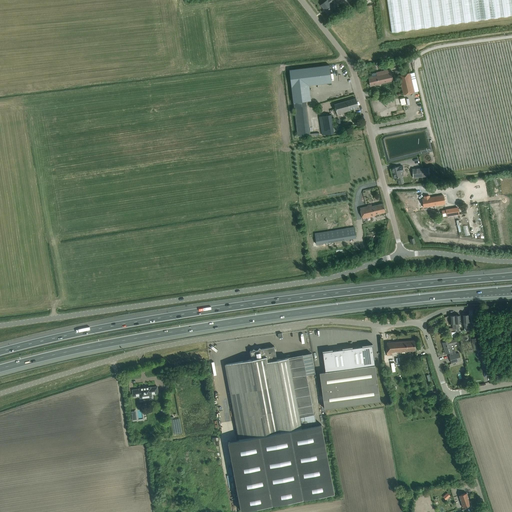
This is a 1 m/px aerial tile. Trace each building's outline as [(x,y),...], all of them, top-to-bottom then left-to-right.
[(334,0),(327,0),(326,0),(321,5),(328,14),(334,9),(330,4),(334,0),(335,0),(334,0)] [(293,103),(294,103),(298,137),(310,136),(306,101),(311,101),(309,85),(331,83),(329,65),(289,70),(293,103)] [(370,86),(393,81),(391,71),(382,73),(382,71),(376,73),(377,76),(368,78),(370,86)] [(414,92),(410,72),(399,75),(404,95),(414,92)] [(350,110),(349,110),(358,107),(356,98),(334,105),(337,114),(350,110)] [(331,115),(319,117),(322,135),(334,133),(331,115)] [(404,172),(402,166),(399,166),(391,168),(393,174),(394,178),(401,177),(401,176),(402,176),(403,175),(403,174),(403,172),(404,172)] [(429,177),(428,168),(412,169),(413,178),(429,177)] [(304,191),(314,190),(312,178),(303,179),(304,191)] [(463,187),(454,187),(454,195),(464,194),(463,187)] [(424,198),(422,199),(423,207),(445,203),(443,195),(429,197),(429,196),(429,195),(424,196),(424,198)] [(353,203),(308,210),(311,229),(356,222),(353,203)] [(385,212),(383,203),(371,206),(371,204),(360,207),(362,219),(371,217),(370,216),(385,212)] [(458,209),(447,212),(448,218),(460,216),(458,209)] [(356,238),(354,227),(315,234),(316,244),(356,238)] [(472,339),(475,350),(481,348),(478,337),(472,339)] [(451,355),(454,355),(453,351),(452,351),(452,350),(455,349),(453,344),(457,343),(456,339),(449,341),(442,343),(446,354),(450,352),(451,355)] [(386,347),(386,352),(387,355),(391,355),(391,353),(394,352),(394,351),(398,350),(398,352),(416,350),(415,340),(386,343),(387,347),(386,347)] [(374,355),(373,350),(372,344),(362,345),(362,346),(362,347),(353,348),(352,347),(342,348),(342,349),(333,351),(333,350),(333,349),(322,351),(323,357),(324,362),(325,367),(324,367),(325,367),(325,371),(325,372),(319,372),(324,409),(380,401),(375,364),(374,360),(374,355)] [(241,510),(334,493),(319,413),(314,414),(303,355),(277,360),(274,346),(261,349),(259,347),(257,349),(256,350),(253,348),(252,350),(250,351),(251,359),(225,364),(240,440),(228,442),(241,510)] [(454,355),(451,355),(449,356),(451,363),(461,360),(459,353),(454,355)] [(152,394),(158,393),(157,386),(151,387),(139,388),(139,389),(132,390),(133,396),(140,395),(140,398),(152,396),(152,394)] [(466,493),(459,495),(463,508),(471,505),(466,493)]
